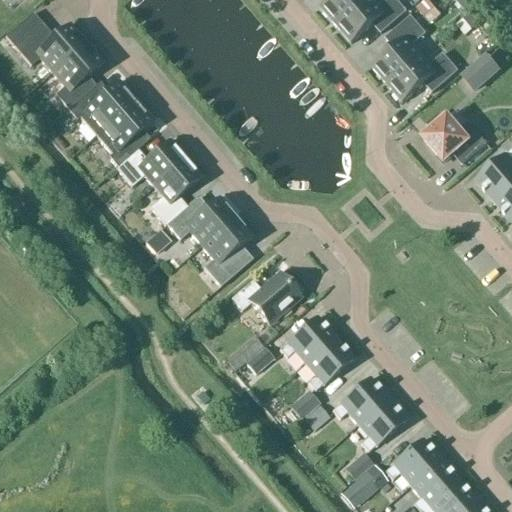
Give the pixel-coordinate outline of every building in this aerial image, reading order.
[(335,28),(367,0),(330,0),(319,9),(335,28)] [(387,0),(378,8),(370,0),(367,0),(335,28),(351,46),(373,27),(380,36),(406,14),(393,0),(387,0)] [(53,41),(32,17),(4,40),(30,70),(39,62),(51,77),(85,47),(69,28),(53,41)] [(371,69),(386,87),(421,58),(412,48),(425,36),(410,19),(385,41),(392,50),(371,69)] [(466,37),(475,28),(467,19),(458,28),(466,37)] [(85,47),(51,77),(63,91),(55,99),(67,113),(95,89),(87,80),(102,67),(85,47)] [(487,55),(461,77),(474,93),(500,71),(487,55)] [(429,68),(421,58),(386,87),(402,106),(424,87),(432,96),(457,74),(443,57),(429,68)] [(135,105),(118,85),(101,100),(93,91),(67,114),(76,124),(79,121),(95,140),(135,105)] [(152,124),(135,105),(95,140),(111,158),(108,161),(117,171),(137,153),(143,148),(135,139),(152,124)] [(461,168),(486,147),(468,125),(457,134),(447,122),(444,124),(439,118),(427,128),(432,134),(423,142),(443,165),(452,157),(461,168)] [(185,162),(169,144),(146,164),(137,153),(117,171),(115,172),(131,191),(144,180),(153,190),(185,162)] [(493,205),(511,188),(511,152),(506,158),(505,157),(475,184),(493,205)] [(201,181),(185,162),(153,190),(162,201),(149,212),(165,230),(186,211),(178,201),(201,181)] [(511,188),(493,205),(511,226),(511,225),(511,188)] [(379,224),(392,214),(376,194),(363,205),(379,224)] [(235,220),(218,201),(206,210),(198,201),(166,229),(179,244),(189,236),(201,250),(235,220)] [(252,240),(235,220),(201,250),(212,264),(203,272),(219,291),(252,263),(240,250),(252,240)] [(256,240),(262,252),(279,243),(273,231),(256,240)] [(299,301),(280,278),(260,294),(252,284),(231,302),(241,315),(250,307),(267,328),(299,301)] [(294,356),(304,368),(335,342),(316,321),(286,347),(279,354),(286,362),(294,356)] [(353,363),(335,342),(304,368),(314,380),(307,386),(315,395),(322,389),(353,363)] [(346,417),(357,429),(387,403),(369,382),(339,408),(331,415),(339,423),(346,417)] [(319,409),(308,397),(290,412),(301,425),(319,409)] [(405,424),(387,403),(357,429),(367,441),(360,448),(367,456),(375,450),(405,424)] [(328,423),(319,412),(304,426),(313,436),(328,423)] [(399,478),(409,490),(440,464),(422,443),(391,469),(384,476),(391,484),(399,478)] [(373,469),(362,457),(344,472),(354,484),(373,469)] [(412,508),(415,511),(425,511),(458,484),(440,464),(409,490),(419,502),(412,508)] [(379,491),(366,476),(348,492),(361,507),(379,491)] [(467,511),(475,505),(458,484),(425,511),(467,511)]
